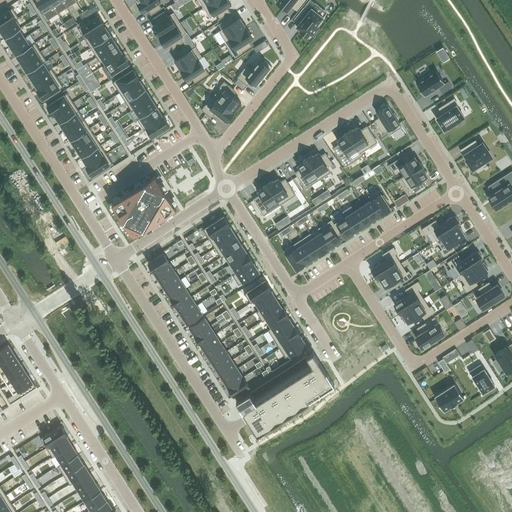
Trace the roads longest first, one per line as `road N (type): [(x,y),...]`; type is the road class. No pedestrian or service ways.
road 1 (residential): [(227,186),(385,89),(458,192)]
road 2 (tertiary): [(32,313),(161,511)]
road 3 (residential): [(511,303),(416,360),(347,264)]
road 4 (residential): [(137,511),(15,321)]
road 5 (residential): [(225,428),(116,260)]
road 6 (tertiary): [(206,439),(101,274)]
road 7 (tertiary): [(101,274),(0,116)]
road 8 (residential): [(257,0),(287,60),(214,153)]
road 9 (residential): [(116,0),(200,132)]
road 10 (residential): [(82,209),(0,77)]
road 11 (residential): [(200,132),(82,209)]
road 12 (residential): [(347,264),(458,192)]
road 13 (residential): [(116,260),(225,187)]
road 14 (residential): [(296,295),(225,187)]
